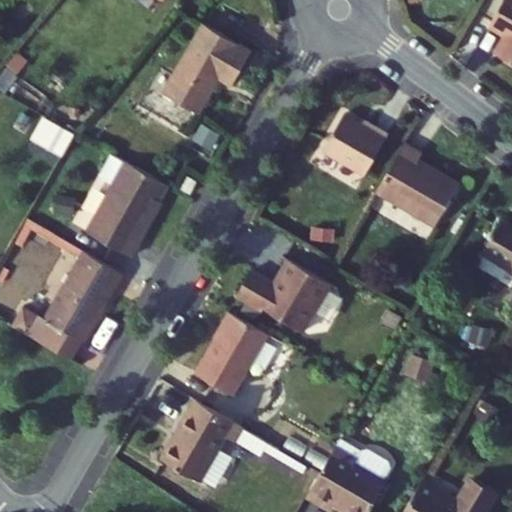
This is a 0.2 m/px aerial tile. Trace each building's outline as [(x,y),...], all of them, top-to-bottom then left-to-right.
[(511,0),(499,0),(491,16),(510,27),(496,53),(511,62),(511,0)] [(203,30),(163,99),(198,119),(219,85),(230,91),(251,55),(203,30)] [(340,123),(318,162),(362,187),(389,139),(372,130),(368,137),(340,123)] [(404,154),(378,201),(435,233),(456,195),(415,173),(421,163),(404,154)] [(113,155),(110,160),(163,192),(167,185),(113,155)] [(138,238),(163,192),(110,160),(101,176),(116,184),(89,233),(134,258),(143,241),(138,238)] [(196,183),(186,178),(179,191),(188,196),(196,183)] [(511,235),(496,227),(477,261),(511,280),(511,235)] [(88,343),(127,276),(89,254),(50,321),(41,316),(30,336),(75,362),(86,343),(88,343)] [(305,334),(332,286),(288,261),(281,272),(281,279),(277,287),(252,273),(237,299),(261,312),(262,310),(305,334)] [(233,395),(268,334),(230,312),(220,330),(222,331),(197,375),(233,395)] [(235,442),(244,428),(199,402),(191,415),(188,413),(179,428),(182,430),(165,461),(200,482),(226,437),(235,442)] [(355,465),(358,461),(337,449),(308,498),(331,511),(332,511),(337,506),(347,511),(370,511),(387,485),(355,465)] [(459,503),(424,482),(406,511),(487,511),(496,499),(470,483),(459,503)]
